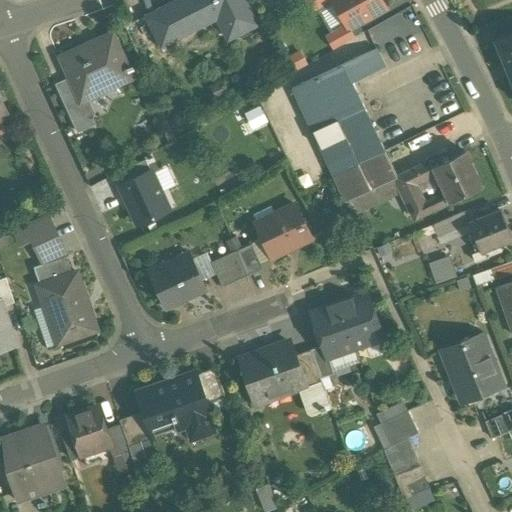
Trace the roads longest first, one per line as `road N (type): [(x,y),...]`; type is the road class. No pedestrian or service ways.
road 1 (residential): [(146,351),(0,29)]
road 2 (residential): [(428,0),(498,146)]
road 3 (residential): [(0,402),(146,351)]
road 4 (residential): [(146,351),(283,303)]
